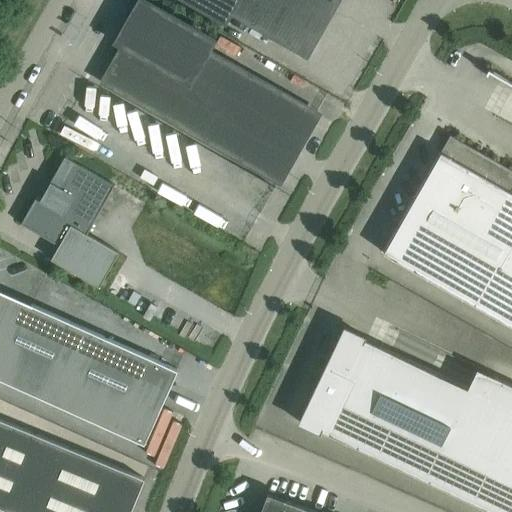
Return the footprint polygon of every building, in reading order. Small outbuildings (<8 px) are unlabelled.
[(278,180),(316,114),(205,50),(211,39),(142,0),(140,0),(117,41),(124,45),(104,80),(278,180)] [(190,0),(223,19),(228,10),(305,53),(335,0),(190,0)] [(511,326),(511,82),(487,69),(484,74),(485,75),(486,74),(511,89),(511,192),(511,191),(511,188),(511,170),(449,134),(382,253),(511,326)] [(64,156),(48,184),(51,186),(43,199),(36,196),(20,223),(58,245),(50,259),(98,286),(118,252),(86,234),(114,185),(64,156)] [(0,289),(0,378),(143,443),(176,369),(0,289)] [(511,511),(511,384),(493,376),(483,396),(362,338),(363,336),(343,327),(298,422),(318,431),(319,430),(492,511),(511,511)] [(0,507),(12,511),(129,511),(143,478),(0,419),(0,507)] [(316,511),(266,493),(258,511),(316,511)]
